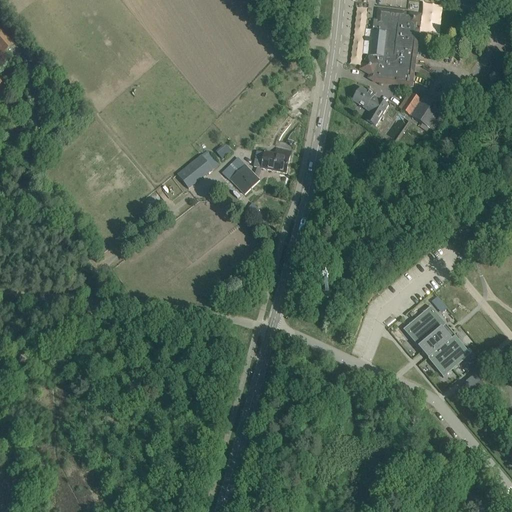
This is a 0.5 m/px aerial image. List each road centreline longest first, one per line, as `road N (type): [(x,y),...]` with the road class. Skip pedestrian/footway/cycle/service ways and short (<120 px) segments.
road 1 (tertiary): [(270,328),(315,152),(340,0)]
road 2 (unclassified): [(511,493),(438,403),(270,328)]
road 3 (unclassified): [(270,328),(52,298)]
road 4 (tertiary): [(217,511),(270,328)]
